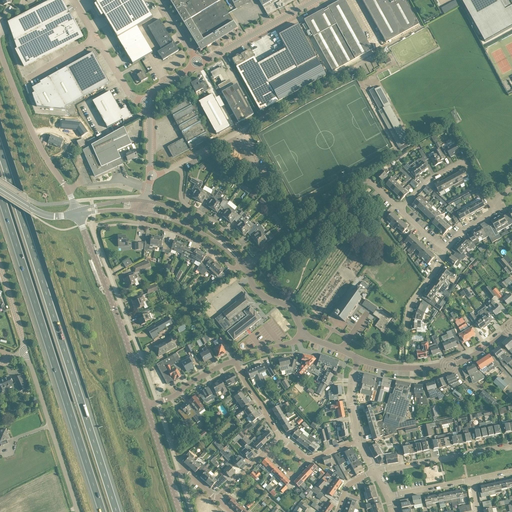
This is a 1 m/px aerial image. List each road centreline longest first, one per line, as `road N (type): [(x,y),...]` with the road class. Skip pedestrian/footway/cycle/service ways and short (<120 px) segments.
road 1 (motorway): [(117,511),(0,150)]
road 2 (motorway): [(0,193),(101,511)]
road 3 (residential): [(177,165),(357,68)]
road 4 (residential): [(252,262),(363,182),(399,209)]
road 5 (unclassified): [(77,511),(26,352)]
road 6 (tertiary): [(358,359),(404,368),(460,362),(511,324)]
road 7 (residential): [(72,201),(32,137),(0,60)]
road 8 (residential): [(372,471),(511,444)]
road 9 (unclassified): [(197,64),(315,0)]
road 10 (residential): [(177,165),(183,204),(226,230),(252,262)]
road 11 (residential): [(141,213),(143,224),(193,241),(231,268),(246,266)]
road 12 (residential): [(399,209),(465,163),(493,198)]
